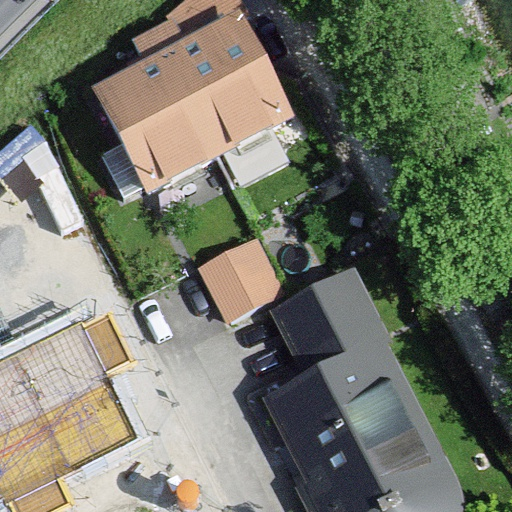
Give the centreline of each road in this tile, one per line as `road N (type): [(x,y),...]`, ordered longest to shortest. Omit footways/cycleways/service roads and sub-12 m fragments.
road 1 (track): [(511,401),(281,0)]
road 2 (unknown): [(360,137),(154,237),(140,295)]
